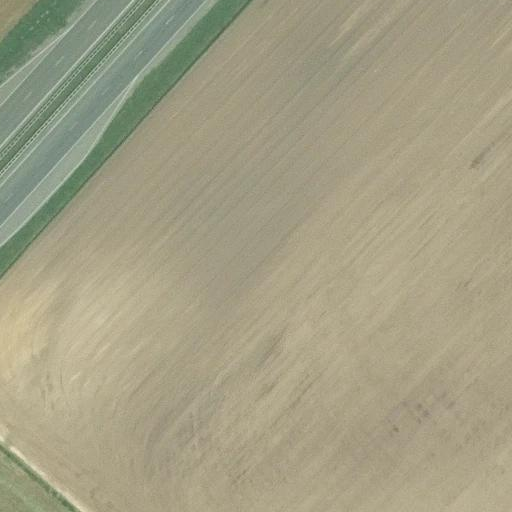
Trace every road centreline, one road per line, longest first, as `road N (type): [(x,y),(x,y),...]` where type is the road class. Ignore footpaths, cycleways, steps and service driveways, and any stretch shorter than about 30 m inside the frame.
road 1 (trunk): [(0,209),(189,0)]
road 2 (trunk): [(117,0),(0,129)]
